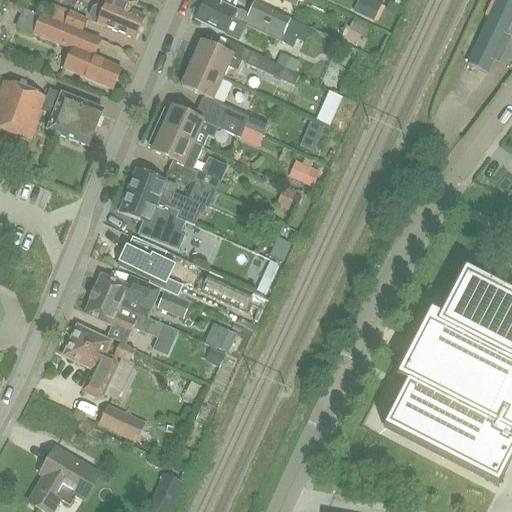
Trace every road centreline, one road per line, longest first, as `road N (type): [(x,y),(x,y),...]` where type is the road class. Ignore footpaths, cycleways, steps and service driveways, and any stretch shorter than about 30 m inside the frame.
road 1 (residential): [(280,511),(394,269),(511,98)]
road 2 (residential): [(0,413),(88,203)]
road 3 (residential): [(173,0),(88,203)]
